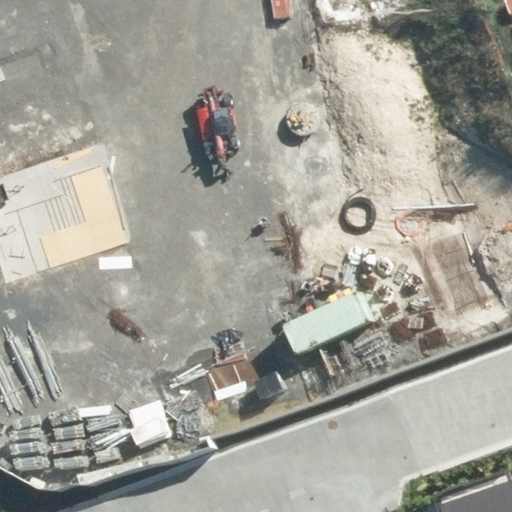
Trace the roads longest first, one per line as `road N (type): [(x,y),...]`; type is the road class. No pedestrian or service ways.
road 1 (residential): [(328,459),(511,392)]
road 2 (residential): [(176,511),(328,459)]
